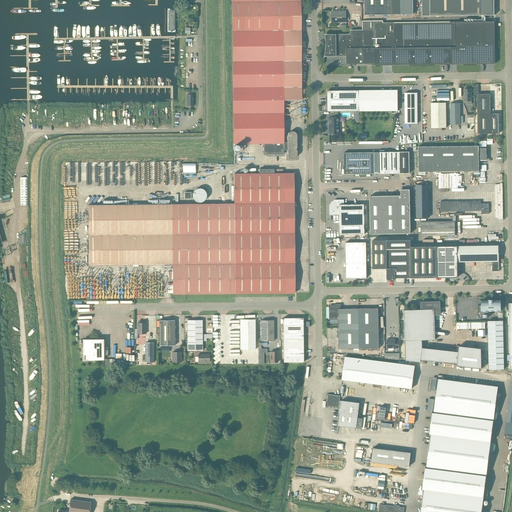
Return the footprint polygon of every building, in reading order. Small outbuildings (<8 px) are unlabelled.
[(288,147),(288,154),(288,156),(289,157),(291,158),(293,159),(294,158),(296,157),(297,156),(297,154),(297,150),(296,150),(297,147),(297,136),(296,134),(295,132),(293,132),(291,132),(289,132),(288,134),(288,136),(288,143),(284,143),(283,31),(301,31),(300,0),(232,0),(234,144),(240,144),(240,150),(243,150),(242,144),(264,144),(265,154),(284,154),(284,146),(288,147)] [(364,0),(365,15),(401,14),(401,0),(364,0)] [(401,0),(401,14),(413,14),(413,0),(401,0)] [(430,0),(430,16),(473,15),(472,3),(472,0),(430,0)] [(494,2),(472,3),(473,15),(494,15),(494,2)] [(345,12),(337,12),(332,12),(332,22),(345,22),(345,12)] [(332,35),(327,35),(327,41),(327,57),(327,66),(354,66),(354,64),(372,64),(373,64),(375,64),(375,65),(383,65),(392,65),(441,65),(450,65),(451,65),(451,64),(457,64),(477,64),(481,64),(485,64),(494,63),(494,56),(493,29),(493,22),(476,22),(450,22),(394,23),(383,23),(383,21),(362,21),(363,30),(351,30),(351,34),(332,35)] [(331,111),(359,112),(362,112),(398,111),(398,90),(328,91),(328,111),(331,111)] [(417,93),(405,93),(405,98),(405,124),(409,124),(418,124),(417,98),(417,93)] [(477,94),(478,134),(499,134),(499,114),(490,114),(490,94),(477,94)] [(446,129),(446,108),(446,103),(431,103),(431,129),(446,129)] [(450,104),(450,109),(451,125),(460,125),(460,103),(450,104)] [(359,112),(331,111),(331,117),(329,117),(329,122),(330,122),(330,125),(329,125),(329,134),(338,134),(338,119),(354,118),(354,122),(359,122),(359,112)] [(479,146),(474,146),(418,147),(419,172),(479,171),(479,160),(480,160),(486,160),(486,148),(480,148),(480,149),(479,149),(479,146)] [(374,152),(349,153),(344,153),(344,165),(343,165),(343,175),(347,175),(347,174),(375,174),(375,169),(374,152)] [(380,174),(389,174),(389,152),(379,152),(380,174)] [(389,174),(400,173),(399,152),(389,152),(389,174)] [(410,173),(409,168),(409,152),(399,152),(400,173),(410,173)] [(173,294),(295,293),(294,173),(284,173),(234,174),(234,204),(88,205),(89,265),(173,265),(173,294)] [(20,178),(21,206),(28,205),(28,177),(20,178)] [(429,185),(416,185),(416,218),(429,218),(429,185)] [(410,190),(401,190),(401,196),(370,196),(371,234),(411,234),(410,190)] [(365,234),(364,209),(364,204),(344,205),(344,200),(334,200),(333,202),(332,204),(331,203),(330,205),(330,215),(339,215),(340,235),(365,234)] [(455,221),(421,222),(421,236),(455,236),(455,221)] [(387,240),(372,241),(373,268),(387,268),(387,278),(387,279),(388,280),(389,280),(394,280),(395,280),(395,279),(396,278),(411,278),(411,273),(411,249),(411,247),(411,240),(387,240)] [(366,242),(351,243),(346,243),(346,278),(367,278),(366,242)] [(437,246),(411,247),(411,249),(411,273),(411,278),(437,278),(457,277),(458,262),(484,262),(490,262),(492,262),(492,272),(499,272),(499,245),(457,246),(437,246)] [(479,305),(478,305),(479,317),(489,317),(489,311),(501,311),(501,310),(501,301),(495,301),(494,300),(489,300),(489,301),(481,301),(482,301),(482,305),(479,305)] [(421,310),(404,310),(405,361),(420,362),(421,360),(457,364),(457,366),(482,369),(481,349),(459,346),(458,352),(422,348),(422,340),(435,340),(435,315),(440,315),(440,309),(440,302),(421,303),(421,310)] [(341,309),(341,304),(334,304),(334,306),(330,307),(329,307),(329,320),(338,319),(339,349),(359,349),(358,309),(341,309)] [(358,309),(359,349),(379,348),(378,308),(358,309)] [(498,321),(488,321),(489,369),(504,369),(503,313),(498,313),(498,321)] [(293,327),(293,318),(283,318),(283,327),(293,327)] [(293,327),(303,327),(303,318),(293,318),(293,327)] [(159,320),(159,346),(175,346),(175,320),(159,320)] [(203,351),(202,320),(187,320),(187,351),(203,351)] [(255,350),(255,320),(240,320),(240,350),(255,350)] [(261,321),(261,341),(274,341),(274,320),(261,321)] [(137,323),(137,334),(146,334),(146,323),(137,323)] [(293,327),(283,327),(283,336),(303,336),(303,327),(293,327)] [(303,345),(303,336),(283,336),(283,345),(303,345)] [(83,360),(104,360),(104,339),(83,340),(83,360)] [(395,340),(387,340),(387,348),(399,348),(399,341),(395,341),(395,340)] [(145,343),(146,363),(154,363),(154,342),(145,343)] [(303,345),(283,345),(283,354),(303,353),(303,345)] [(267,349),(259,349),(259,364),(259,365),(264,365),(264,364),(264,353),(267,353),(267,349)] [(181,352),(173,352),(173,362),(182,362),(182,358),(181,358),(181,352)] [(303,353),(283,354),(284,362),(303,362),(303,353)] [(415,366),(345,357),(342,377),(412,386),(415,366)] [(494,420),(498,387),(438,379),(434,412),(494,420)] [(340,396),(333,395),(328,394),(326,407),(339,408),(339,407),(341,407),(338,426),(361,429),(362,418),(358,418),(359,403),(341,401),(340,401),(340,396)] [(432,412),(429,434),(431,434),(491,442),(494,420),(434,412),(432,412)] [(431,434),(427,468),(486,475),(491,442),(431,434)] [(309,440),(300,502),(360,510),(368,447),(309,440)] [(373,448),(371,462),(409,466),(411,453),(373,448)] [(425,467),(422,489),(424,489),(484,497),(486,475),(427,468),(425,467)] [(424,489),(420,511),(481,511),(484,497),(424,489)] [(58,511),(89,511),(90,502),(71,500),(68,511),(66,511),(67,511),(58,511)]
